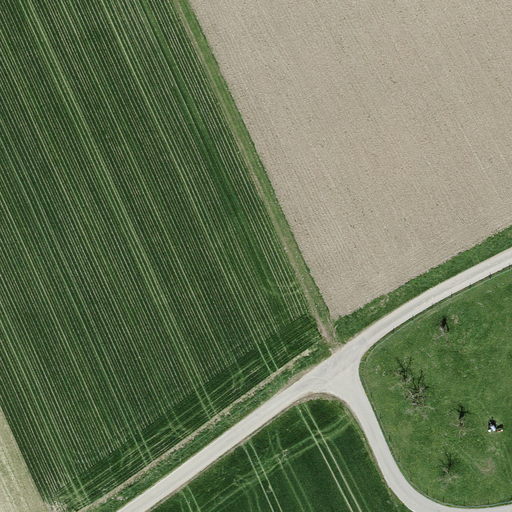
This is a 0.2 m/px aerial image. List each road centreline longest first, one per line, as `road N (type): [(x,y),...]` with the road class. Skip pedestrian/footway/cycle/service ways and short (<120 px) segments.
road 1 (unclassified): [(340,360),(132,511)]
road 2 (unclassified): [(511,258),(386,325),(340,360)]
road 3 (unclassified): [(437,511),(395,479),(340,360)]
